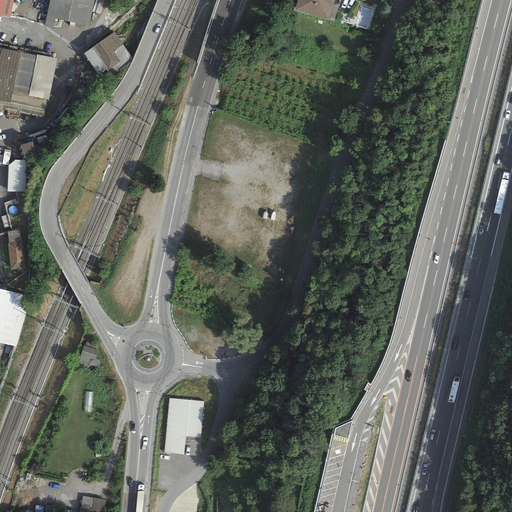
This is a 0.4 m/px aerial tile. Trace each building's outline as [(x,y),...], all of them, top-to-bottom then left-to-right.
[(12,0),(0,0),(0,13),(9,16),(12,0)] [(94,0),(49,0),(44,25),(53,27),(55,18),(89,26),(94,0)] [(334,0),(297,0),(294,10),(328,21),(334,0)] [(114,32),(92,47),(107,69),(106,70),(110,75),(131,61),(131,58),(114,32)] [(98,75),(106,70),(107,69),(92,47),(83,54),(98,75)] [(37,56),(0,48),(0,50),(0,100),(45,109),(47,99),(48,100),(57,59),(37,55),(37,56)] [(24,159),(35,155),(30,139),(18,144),(24,159)] [(27,167),(9,166),(8,193),(25,194),(27,167)] [(22,241),(8,243),(10,270),(25,269),(22,241)] [(30,300),(0,292),(0,293),(0,344),(17,349),(30,300)] [(83,345),(79,359),(93,363),(96,349),(83,345)] [(168,396),(163,451),(184,453),(185,435),(200,436),(203,400),(168,396)] [(340,425),(336,434),(347,436),(351,424),(340,425)] [(82,494),(80,510),(95,511),(103,511),(105,497),(82,494)]
